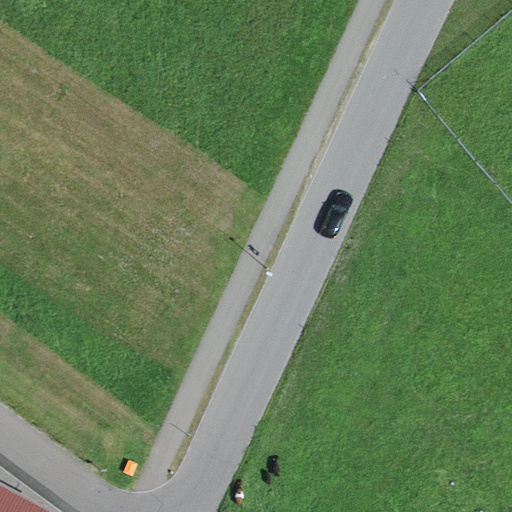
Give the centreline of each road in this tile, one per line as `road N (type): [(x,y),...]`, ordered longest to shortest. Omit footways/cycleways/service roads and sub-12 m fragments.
road 1 (unclassified): [(424,0),(181,511)]
road 2 (residential): [(0,433),(98,511)]
